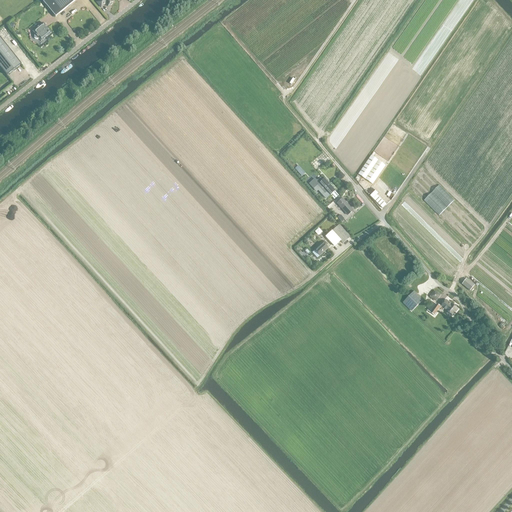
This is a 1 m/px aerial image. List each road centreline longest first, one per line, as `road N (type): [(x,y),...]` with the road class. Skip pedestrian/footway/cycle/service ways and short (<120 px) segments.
road 1 (track): [(60,511),(190,399),(246,316),(331,259)]
road 2 (unclassified): [(0,108),(138,0)]
road 3 (track): [(355,0),(285,96)]
